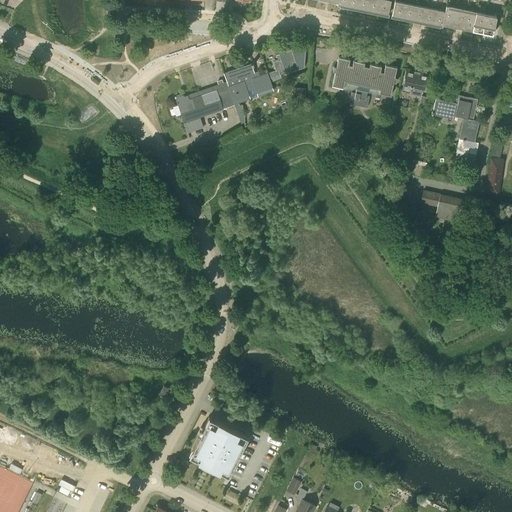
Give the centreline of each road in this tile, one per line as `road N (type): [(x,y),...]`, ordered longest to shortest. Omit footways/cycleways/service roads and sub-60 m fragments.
road 1 (tertiary): [(149,477),(214,354),(221,306),(213,265),(154,150),(114,101)]
road 2 (residential): [(271,24),(322,19),(504,63)]
road 3 (residential): [(114,101),(153,66),(242,34)]
road 4 (residential): [(242,34),(231,19),(118,13),(116,0)]
road 5 (unknown): [(190,401),(261,435),(265,453),(253,491)]
road 6 (tertiary): [(114,101),(66,63),(0,33)]
road 7 (unclassified): [(478,194),(504,63)]
